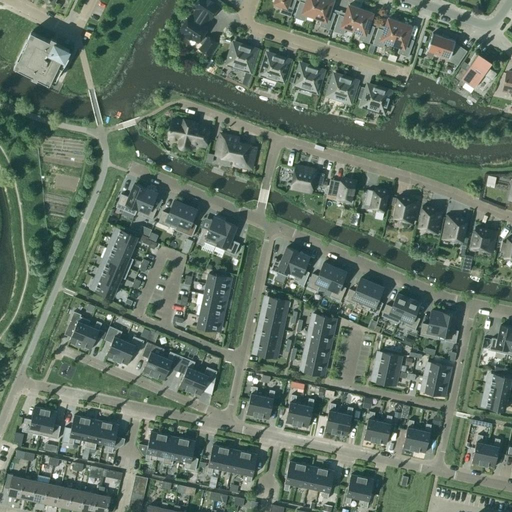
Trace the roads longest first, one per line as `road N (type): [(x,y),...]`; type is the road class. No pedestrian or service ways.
road 1 (residential): [(511,218),(276,139)]
road 2 (residential): [(473,303),(270,225)]
road 3 (unclassified): [(437,474),(227,422)]
road 4 (residential): [(217,419),(18,382)]
road 5 (residential): [(255,0),(244,15),(252,30),(406,77)]
road 6 (residential): [(217,419),(60,349)]
road 7 (residential): [(241,359),(270,225)]
road 8 (residential): [(256,220),(133,168)]
